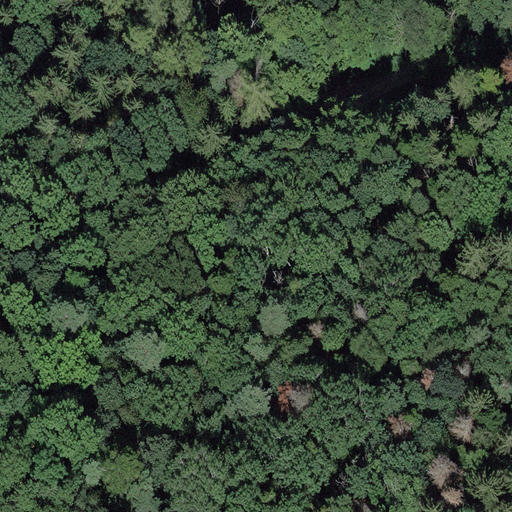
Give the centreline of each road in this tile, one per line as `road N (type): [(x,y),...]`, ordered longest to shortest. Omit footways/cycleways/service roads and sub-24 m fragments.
road 1 (track): [(0,291),(511,32)]
road 2 (track): [(511,74),(289,148)]
